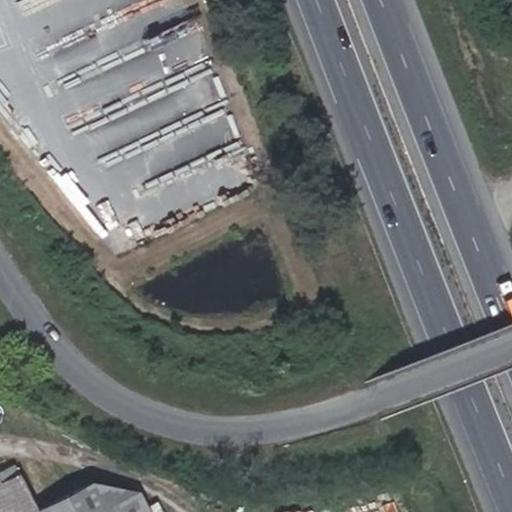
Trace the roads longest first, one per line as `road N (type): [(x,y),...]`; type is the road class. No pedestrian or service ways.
road 1 (unclassified): [(0,265),(91,381),(198,427),(267,427),(381,397),(511,345)]
road 2 (motorway): [(318,0),(511,492)]
road 3 (motorway): [(511,321),(387,0)]
